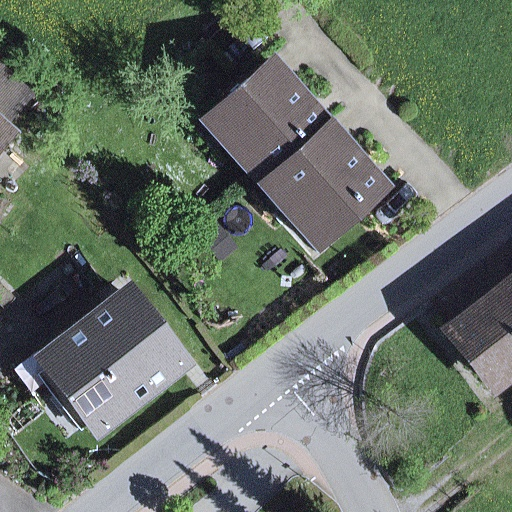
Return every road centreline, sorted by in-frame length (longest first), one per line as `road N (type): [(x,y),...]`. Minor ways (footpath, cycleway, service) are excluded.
road 1 (tertiary): [(278,376),(511,194)]
road 2 (tertiary): [(112,511),(278,376)]
road 3 (residential): [(278,376),(350,465),(372,511)]
